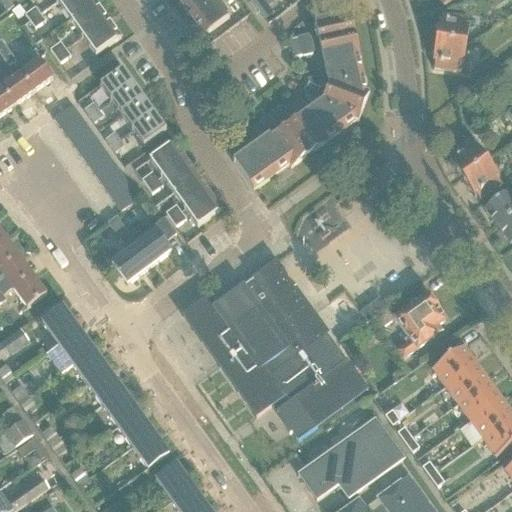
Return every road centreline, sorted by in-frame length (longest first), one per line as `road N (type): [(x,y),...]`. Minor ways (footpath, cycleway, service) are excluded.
road 1 (residential): [(123,340),(261,232),(194,145),(171,67),(122,0)]
road 2 (residential): [(511,314),(421,168),(401,29),(388,0)]
road 3 (residential): [(241,511),(123,340)]
road 4 (residential): [(123,340),(3,178)]
road 5 (residential): [(222,77),(316,0)]
